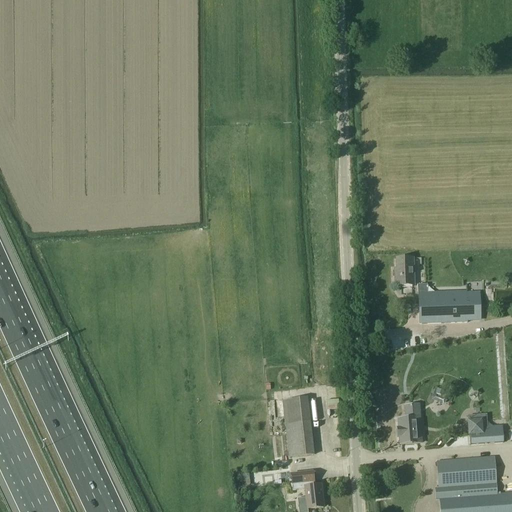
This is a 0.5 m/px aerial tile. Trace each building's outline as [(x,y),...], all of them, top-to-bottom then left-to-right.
[(414,286),(413,259),(396,260),(397,270),(395,270),(395,287),(414,286)] [(511,292),(511,280),(510,289),(498,286),(496,294),(510,298),(511,293),(511,292)] [(426,286),(418,286),(420,325),(468,324),(467,320),(481,319),(480,317),(484,317),(484,303),(480,303),(480,292),(427,293),(426,286)] [(310,424),(307,399),(282,402),(289,459),(314,456),(310,424)] [(486,416),(468,417),(469,435),(470,435),(487,434),(486,428),(486,416)] [(418,444),(416,419),(398,421),(400,445),(418,444)] [(486,428),(487,434),(470,435),(471,446),(503,444),(502,427),(486,428)] [(494,458),(437,462),(439,490),(450,489),(451,498),(439,499),(440,511),(511,511),(511,493),(474,496),(474,494),(496,493),(496,486),(494,458)] [(323,509),(320,486),(314,487),(313,483),(314,483),(313,473),(291,476),(293,492),(305,490),(306,499),(297,500),(298,511),(307,511),(308,510),(323,509)]
